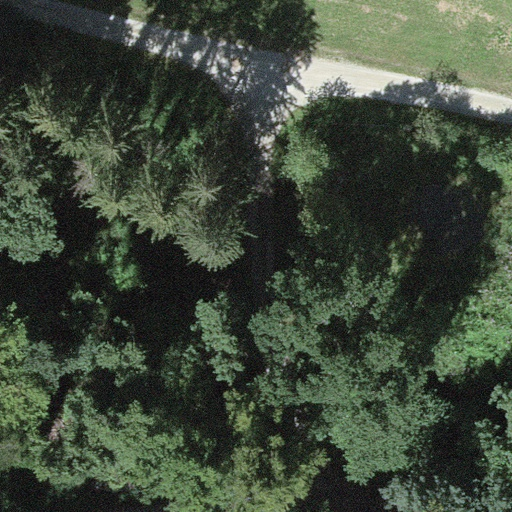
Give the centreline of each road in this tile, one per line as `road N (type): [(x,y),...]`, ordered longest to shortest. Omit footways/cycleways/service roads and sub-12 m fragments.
road 1 (track): [(280,67),(262,117),(256,249),(265,326),(313,510)]
road 2 (track): [(0,8),(280,67)]
road 3 (track): [(511,115),(280,67)]
